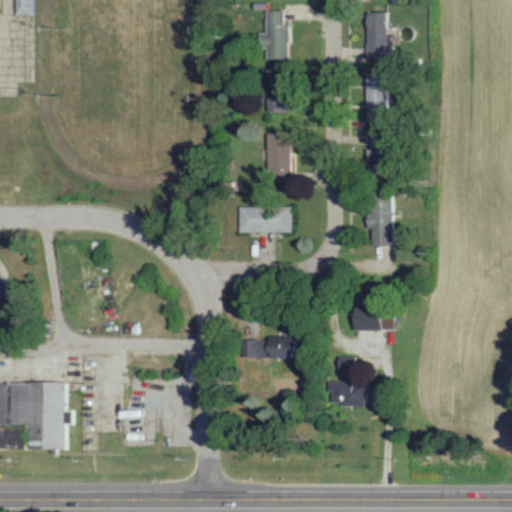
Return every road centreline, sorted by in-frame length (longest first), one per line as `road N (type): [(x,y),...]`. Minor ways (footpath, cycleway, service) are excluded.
road 1 (primary): [(0,496),(511,498)]
road 2 (residential): [(200,270),(296,267),(324,262),(339,248),(342,0)]
road 3 (residential): [(217,498),(213,309),(200,270)]
road 4 (residential): [(200,270),(178,243),(139,222),(0,214)]
